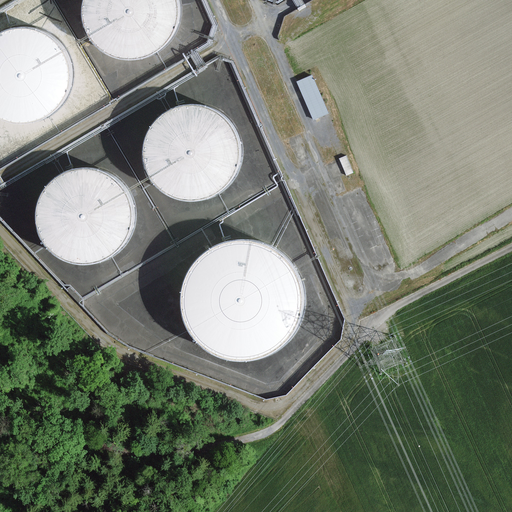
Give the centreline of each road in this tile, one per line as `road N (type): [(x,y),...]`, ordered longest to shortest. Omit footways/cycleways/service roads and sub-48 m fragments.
road 1 (track): [(4,511),(18,475),(48,436),(93,425),(183,441),(270,431),(390,310),(511,246)]
road 2 (unknown): [(237,0),(370,317)]
